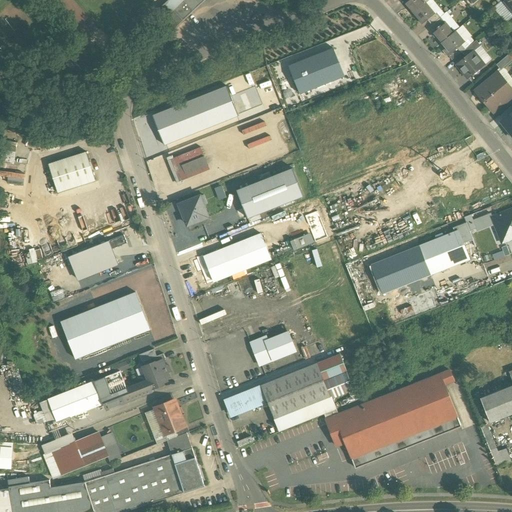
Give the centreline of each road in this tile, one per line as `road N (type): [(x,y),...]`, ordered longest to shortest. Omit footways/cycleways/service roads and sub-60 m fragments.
road 1 (residential): [(339,0),(139,79),(125,102),(124,124),(251,511)]
road 2 (residential): [(511,169),(367,0)]
